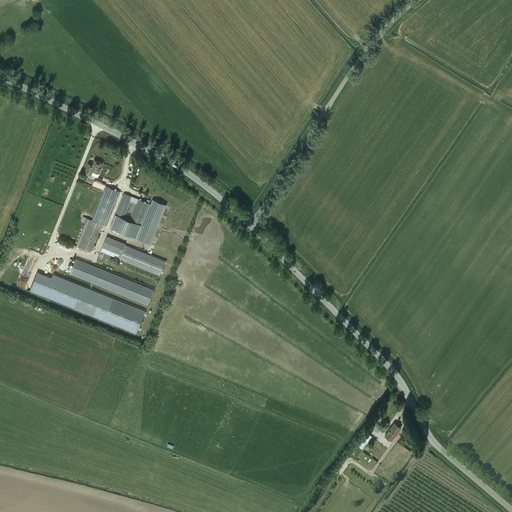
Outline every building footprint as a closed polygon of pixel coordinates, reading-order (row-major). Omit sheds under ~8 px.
[(102,163),(94,160),(92,165),(88,163),(85,172),(91,175),(93,171),(99,174),(101,169),(100,169),(102,163)] [(101,227),(102,224),(104,225),(116,197),(118,197),(120,192),(117,190),(109,187),(105,186),(103,191),(105,192),(93,221),(86,217),(84,221),(86,222),(76,245),(91,251),(101,227)] [(121,232),(137,238),(142,225),(151,204),(123,193),(115,214),(124,218),(131,201),(136,203),(129,220),(115,214),(110,227),(121,232)] [(142,225),(137,238),(151,244),(167,205),(153,199),(151,204),(142,225)] [(131,247),(126,245),(126,243),(107,236),(101,250),(120,258),(120,259),(160,275),(165,261),(131,247)] [(76,260),(71,273),(149,304),(154,290),(76,260)] [(138,330),(146,310),(54,274),(53,279),(38,273),(32,289),(138,330)] [(378,433),(379,431),(382,427),(377,423),(378,421),(375,418),(368,425),(369,426),(365,431),(367,433),(371,428),(373,426),(374,427),(372,428),(376,431),(378,433)] [(391,440),(401,428),(394,423),(385,435),(391,440)] [(367,433),(357,446),(364,451),(374,438),(367,433)]
